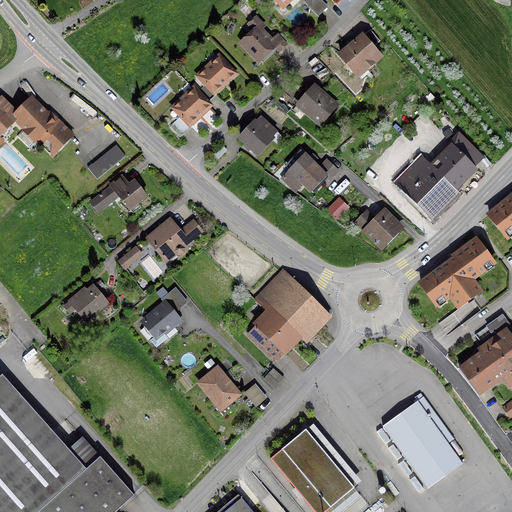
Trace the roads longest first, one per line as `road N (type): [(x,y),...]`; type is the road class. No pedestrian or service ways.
road 1 (residential): [(356,320),(180,511)]
road 2 (residential): [(181,168),(365,0)]
road 3 (unknown): [(0,359),(16,363),(79,421),(165,511)]
road 4 (secondary): [(181,168),(271,245),(347,290)]
road 5 (residential): [(388,314),(449,370),(511,457)]
road 6 (secondary): [(51,45),(181,168)]
road 7 (secondary): [(385,284),(511,168)]
